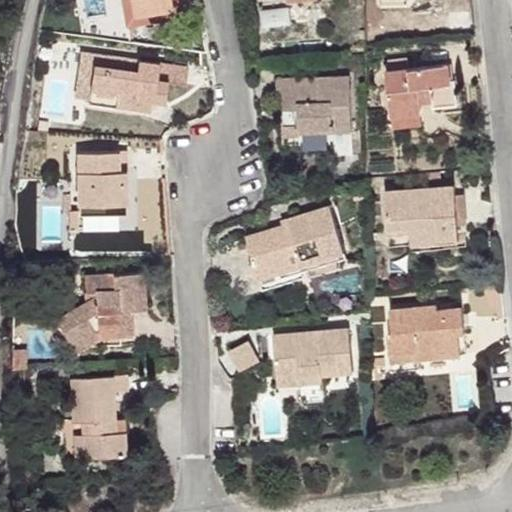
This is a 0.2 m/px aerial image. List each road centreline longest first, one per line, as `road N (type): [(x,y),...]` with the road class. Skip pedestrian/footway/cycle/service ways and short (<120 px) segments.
road 1 (residential): [(194,511),(191,232),(236,115),(214,0)]
road 2 (residential): [(0,217),(33,0)]
road 3 (residential): [(490,0),(511,214)]
